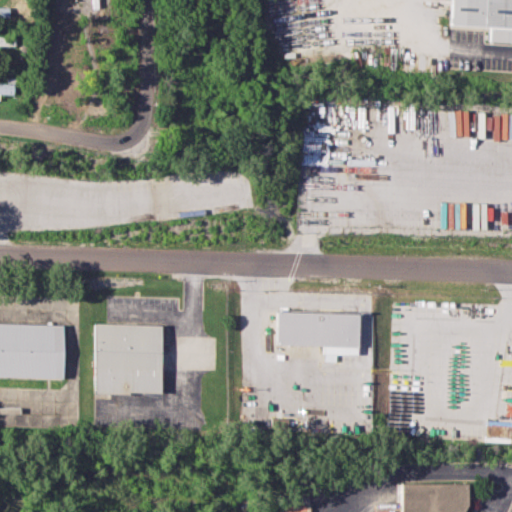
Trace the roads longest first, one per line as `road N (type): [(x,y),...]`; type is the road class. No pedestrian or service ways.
road 1 (residential): [(0,255),(511,270)]
road 2 (residential): [(143,0),(138,128),(130,139)]
